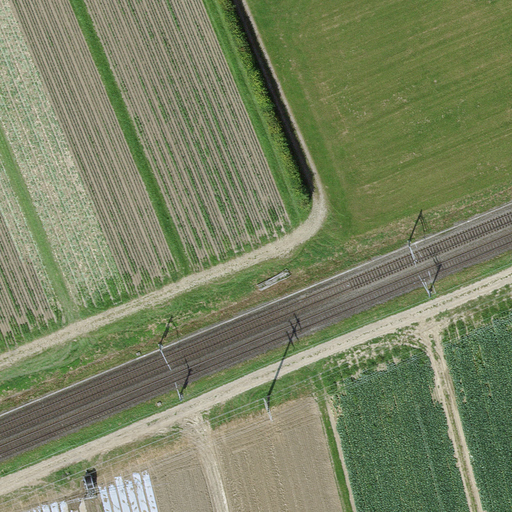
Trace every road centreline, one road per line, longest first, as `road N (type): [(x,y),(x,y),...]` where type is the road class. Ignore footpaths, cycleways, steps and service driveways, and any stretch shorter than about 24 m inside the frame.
road 1 (track): [(0,372),(282,255),(328,207),(240,0)]
road 2 (track): [(511,270),(0,486)]
